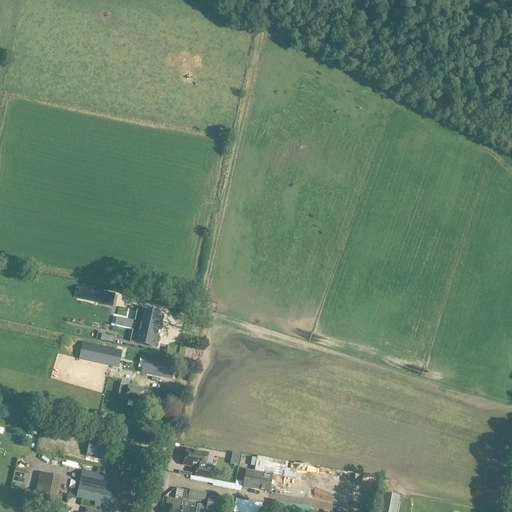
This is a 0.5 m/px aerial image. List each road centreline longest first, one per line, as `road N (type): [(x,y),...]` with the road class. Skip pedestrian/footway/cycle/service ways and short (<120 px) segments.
road 1 (track): [(511,135),(489,131),(229,0)]
road 2 (track): [(200,306),(266,16)]
road 3 (unclassified): [(155,511),(200,306)]
